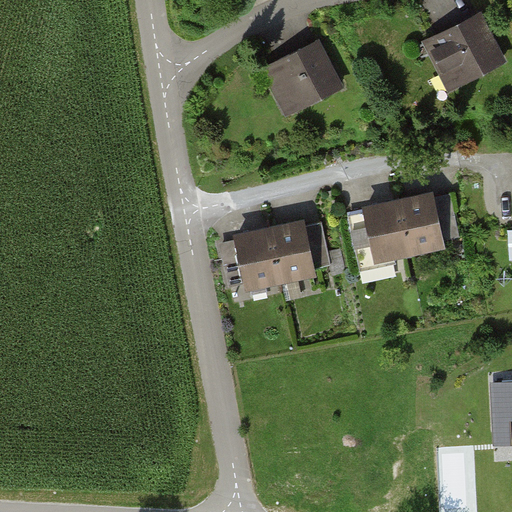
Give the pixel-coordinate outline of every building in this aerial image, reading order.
[(454,67),(461,82),(504,60),(480,14),(429,40),(445,72),(454,67)] [(291,94),(299,109),(343,86),(319,40),(267,66),(283,97),(291,94)] [(399,201),(410,250),(443,243),(432,194),(399,201)] [(410,250),(399,201),(366,208),(378,258),(410,250)] [(303,223),(270,230),(281,278),(314,271),(303,223)] [(222,244),(229,274),(245,271),(248,285),(281,278),(270,230),(238,237),(239,241),(222,244)] [(511,405),(511,380),(497,381),(498,406),(511,405)]
